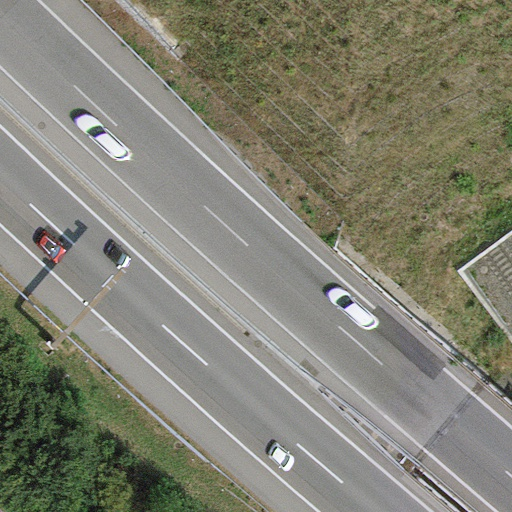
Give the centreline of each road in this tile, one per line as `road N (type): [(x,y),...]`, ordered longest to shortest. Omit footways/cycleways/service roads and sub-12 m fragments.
road 1 (motorway): [(511,478),(0,15)]
road 2 (motorway): [(0,181),(371,511)]
